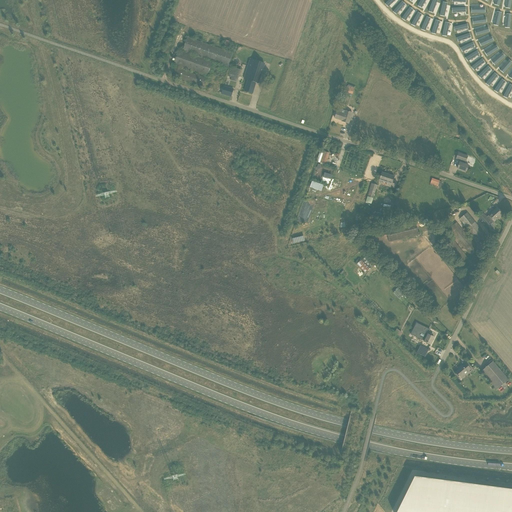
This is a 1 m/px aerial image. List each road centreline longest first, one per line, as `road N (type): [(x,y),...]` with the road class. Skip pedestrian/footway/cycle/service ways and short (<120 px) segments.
road 1 (primary): [(511,451),(302,411),(0,291)]
road 2 (primary): [(0,308),(298,426),(511,467)]
road 3 (unclassified): [(511,197),(54,44)]
road 4 (track): [(141,511),(0,352)]
road 5 (unclassified): [(440,364),(511,219)]
